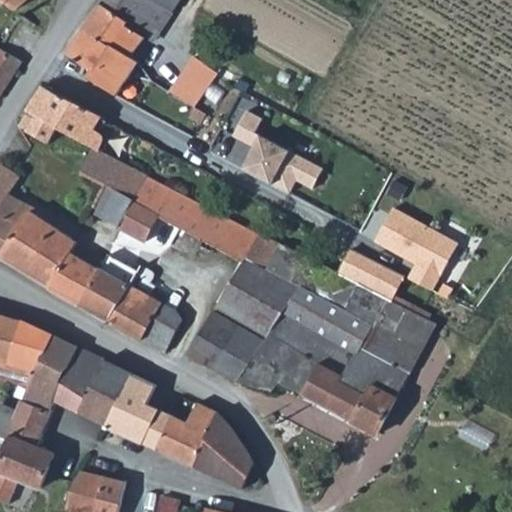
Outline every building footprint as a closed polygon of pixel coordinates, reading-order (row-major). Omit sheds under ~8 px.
[(136,61),(171,9),(155,0),(100,0),(80,30),(136,61)] [(155,0),(171,9),(176,0),(155,0)] [(80,30),(66,51),(115,93),(136,61),(80,30)] [(0,94),(23,60),(0,47),(0,94)] [(217,71),(191,56),(171,91),(197,108),(217,71)] [(29,128),(50,142),(60,129),(97,147),(101,138),(102,137),(102,135),(101,133),(99,132),(97,131),(103,118),(46,87),(30,111),(38,116),(29,128)] [(38,116),(30,111),(22,123),(29,128),(38,116)] [(264,120),(248,112),(236,137),(258,148),(246,169),(293,195),(298,180),(315,189),(324,167),(257,133),(264,120)] [(99,148),(81,170),(103,182),(107,183),(132,197),(146,172),(147,170),(125,158),(99,148)] [(0,204),(8,192),(21,172),(10,167),(6,173),(0,169),(0,204)] [(146,172),(132,197),(118,223),(145,237),(153,224),(159,212),(179,222),(183,224),(196,199),(146,172)] [(92,209),(118,223),(132,197),(107,183),(92,209)] [(0,204),(0,252),(48,281),(69,247),(75,238),(29,211),(32,207),(8,192),(0,204)] [(183,224),(241,256),(217,303),(266,332),(300,285),(260,263),(273,240),(196,199),(183,224)] [(451,245),(392,210),(371,243),(412,267),(404,281),(425,292),(451,245)] [(153,224),(173,234),(179,222),(159,212),(153,224)] [(279,379),(326,403),(369,321),(340,306),(355,279),(332,268),(273,240),(260,263),(300,285),(266,332),(263,336),(235,376),(271,387),(279,379)] [(344,247),(398,275),(400,272),(346,243),(344,247)] [(98,265),(69,247),(48,281),(79,299),(98,265)] [(398,275),(344,247),(332,268),(355,279),(387,295),(398,275)] [(110,316),(137,269),(106,250),(98,265),(79,299),(110,316)] [(148,267),(141,262),(137,269),(110,316),(165,348),(180,317),(174,308),(143,290),(149,278),(150,272),(148,267)] [(387,295),(355,279),(340,306),(369,321),(418,346),(432,319),(387,295)] [(235,376),(263,336),(211,306),(187,350),(235,376)] [(0,373),(28,382),(23,396),(49,406),(55,393),(77,343),(57,333),(10,315),(0,312),(0,373)] [(418,346),(369,321),(326,403),(374,427),(418,346)] [(134,371),(77,343),(55,393),(110,420),(134,371)] [(158,380),(134,371),(110,420),(153,441),(168,410),(148,400),(158,380)] [(18,408),(13,417),(16,418),(0,459),(0,494),(6,497),(8,492),(11,493),(19,473),(39,482),(52,449),(35,442),(49,406),(23,396),(18,408)] [(153,441),(193,461),(217,411),(200,396),(189,420),(168,410),(153,441)] [(0,401),(0,426),(9,430),(13,417),(18,408),(0,401)] [(217,411),(193,461),(248,488),(261,478),(251,453),(245,442),(217,411)] [(96,511),(114,511),(123,474),(82,464),(74,477),(67,506),(96,511)] [(172,511),(176,495),(157,492),(153,511),(172,511)]
